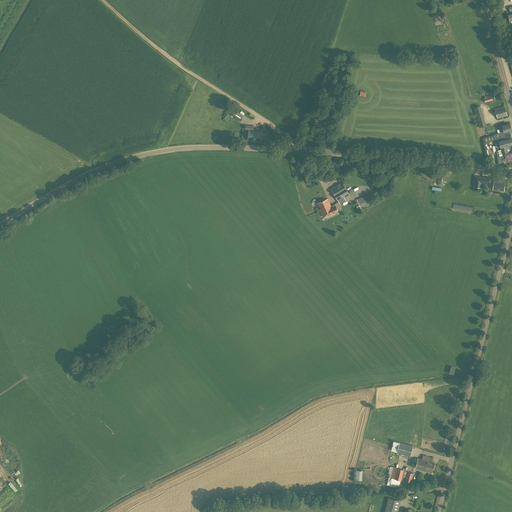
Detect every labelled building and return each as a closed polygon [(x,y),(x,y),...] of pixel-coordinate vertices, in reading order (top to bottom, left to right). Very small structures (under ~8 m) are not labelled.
[(479,127),(486,125),(480,105),(473,107),(479,127)] [(497,119),(507,116),(504,105),(494,108),(497,119)] [(240,121),(244,115),(235,109),(231,115),(240,121)] [(500,133),(511,130),(510,123),(502,125),(498,126),(500,133)] [(245,129),(249,129),(247,140),(261,141),(262,131),(253,130),(254,126),(245,125),(245,129)] [(506,145),(511,143),(511,131),(511,130),(500,133),(495,134),(495,135),(494,135),(495,143),(496,142),(497,147),(500,146),(500,147),(502,154),(508,152),(506,145)] [(486,177),(479,176),(479,180),(475,180),(474,187),(479,187),(480,183),(481,183),(485,183),(486,177)] [(504,190),(505,179),(493,178),(492,189),(495,189),(496,191),(498,191),(499,190),(504,190)] [(338,201),(349,194),(341,181),(330,188),(338,201)] [(369,193),(357,199),(360,205),(372,200),(369,193)] [(323,217),(338,210),(336,206),(335,206),(334,204),(331,205),(327,198),(317,203),(323,217)] [(396,453),(410,457),(413,446),(399,442),(396,453)] [(415,468),(432,472),(434,462),(431,461),(432,458),(428,456),(427,460),(418,458),(415,468)] [(393,466),(390,477),(401,480),(404,469),(393,466)] [(363,470),(355,470),(355,480),(363,480),(363,470)] [(411,483),(413,473),(407,471),(405,481),(411,483)] [(397,511),(400,500),(388,497),(384,511),(397,511)]
